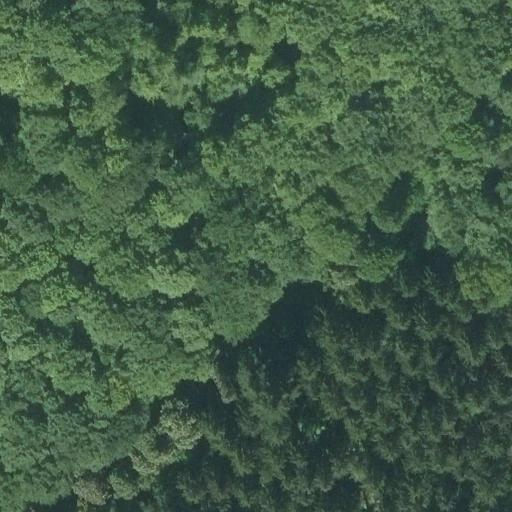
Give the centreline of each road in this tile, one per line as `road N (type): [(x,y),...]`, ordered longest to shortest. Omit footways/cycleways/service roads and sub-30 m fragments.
road 1 (track): [(511,41),(189,350),(1,511)]
road 2 (unknown): [(118,0),(0,22)]
